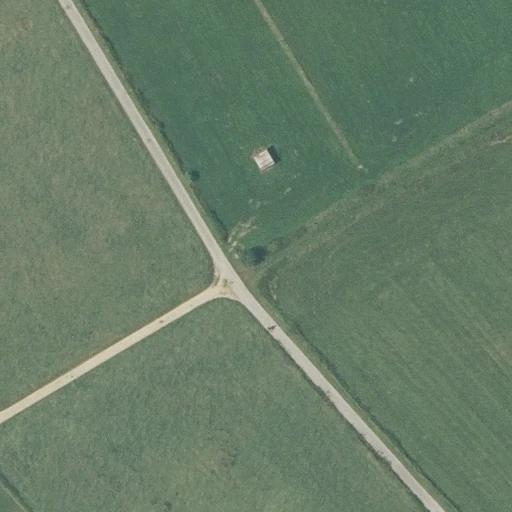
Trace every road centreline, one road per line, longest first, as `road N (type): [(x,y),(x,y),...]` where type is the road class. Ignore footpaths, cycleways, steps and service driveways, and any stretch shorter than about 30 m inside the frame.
road 1 (track): [(432,511),(238,288),(63,0)]
road 2 (track): [(0,428),(511,122)]
